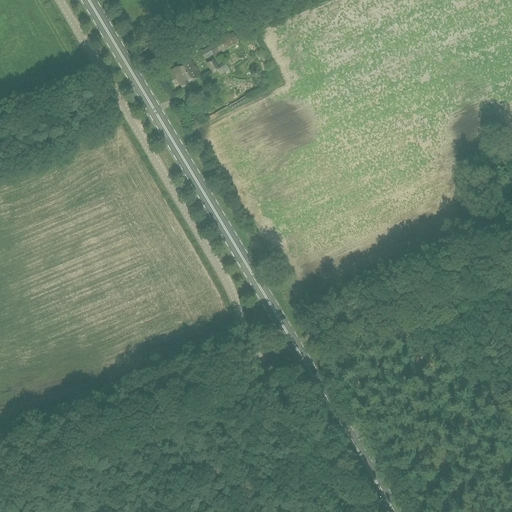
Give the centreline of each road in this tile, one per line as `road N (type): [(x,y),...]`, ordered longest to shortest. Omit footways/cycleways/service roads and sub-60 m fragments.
road 1 (primary): [(393,511),(88,0)]
road 2 (unclassified): [(349,511),(228,285),(60,0)]
